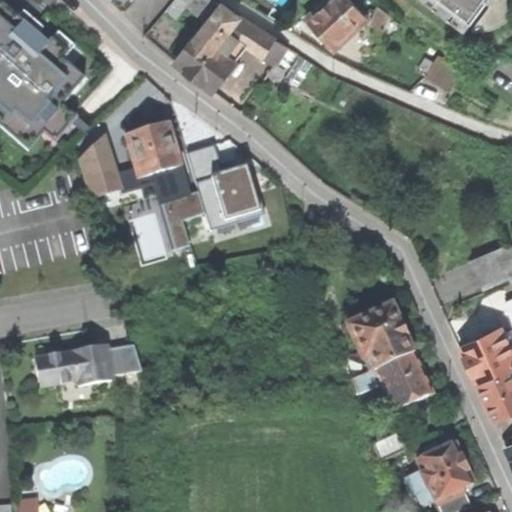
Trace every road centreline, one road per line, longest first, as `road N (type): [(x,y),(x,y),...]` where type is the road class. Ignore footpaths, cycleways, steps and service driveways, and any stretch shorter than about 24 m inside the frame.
road 1 (residential): [(511,486),(403,247),(324,196),(91,0)]
road 2 (residential): [(0,322),(119,300)]
